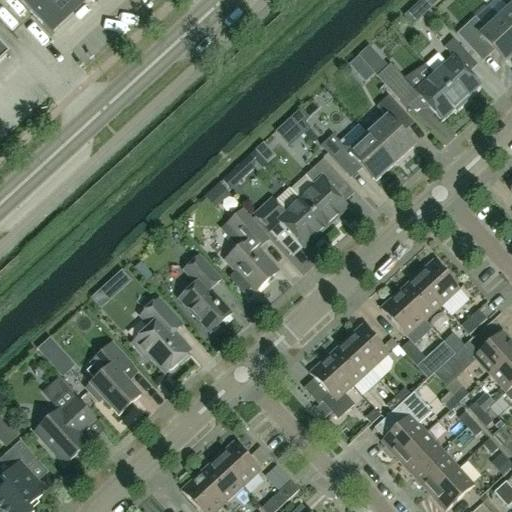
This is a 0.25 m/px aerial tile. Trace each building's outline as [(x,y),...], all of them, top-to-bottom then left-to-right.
[(14,0),(53,41),(54,40),(51,38),(92,0),(14,0)] [(422,0),(418,4),(413,8),(419,14),(421,17),(431,8),(423,0),(422,0)] [(499,19),(511,34),(511,0),(498,0),(508,11),(499,19)] [(511,58),(511,34),(499,19),(486,31),(475,19),(456,36),(477,58),(489,48),(505,65),(511,58)] [(453,59),(434,76),(462,107),(469,101),(467,99),(480,88),(464,71),(460,66),(469,58),(452,40),(444,49),(453,59)] [(0,66),(10,57),(1,48),(0,46),(0,66)] [(375,69),(380,55),(363,49),(358,62),(375,69)] [(383,72),(376,78),(388,91),(399,104),(406,97),(412,91),(414,90),(404,81),(390,65),(389,66),(383,72)] [(462,107),(434,76),(414,94),(442,123),(454,112),(456,113),(462,107)] [(367,137),(394,166),(413,149),(402,136),(413,125),(388,97),(376,108),(386,119),(367,137)] [(297,128),(304,135),(310,129),(305,124),(308,121),(300,112),(290,120),(297,128)] [(278,132),(288,143),(300,131),(290,120),(278,132)] [(394,166),(367,137),(348,154),(332,137),(320,150),(351,181),(362,170),(375,184),(394,166)] [(255,153),(266,165),(274,157),(263,145),(255,153)] [(305,177),(314,187),(299,201),(325,230),(347,209),(335,196),(346,185),(323,161),(305,177)] [(245,177),(237,169),(222,183),(229,191),(245,177)] [(228,195),(219,185),(204,199),(213,208),(228,195)] [(325,230),(299,201),(285,214),(271,199),(253,216),(277,243),(288,234),(303,250),(325,230)] [(246,295),(250,291),(254,294),(278,273),(259,252),(271,240),(242,210),(220,232),(238,251),(225,263),(234,273),(229,278),(229,281),(242,295),(246,295)] [(181,272),(194,287),(179,301),(210,335),(230,316),(209,293),(222,282),(199,256),(181,272)] [(433,262),(415,279),(441,307),(459,291),(433,262)] [(140,266),(135,271),(146,283),(151,278),(140,266)] [(109,282),(118,293),(131,281),(121,270),(109,282)] [(441,307),(415,279),(397,294),(424,323),(441,307)] [(424,323),(397,294),(380,311),(405,340),(424,323)] [(133,345),(148,362),(151,360),(165,375),(189,354),(172,335),(181,327),(158,302),(146,313),(156,324),(133,345)] [(468,337),(486,321),(478,312),(460,328),(468,337)] [(344,343),(370,372),(388,356),(362,327),(344,343)] [(511,355),(511,344),(501,333),(473,359),(489,377),(511,355)] [(448,351),(454,356),(464,348),(457,341),(452,336),(442,345),(448,351)] [(73,367),(47,339),(35,351),(60,379),(73,367)] [(344,343),(327,359),(353,388),(370,372),(344,343)] [(409,343),(400,351),(403,354),(402,354),(416,369),(425,360),(409,343)] [(102,401),(118,419),(140,398),(121,377),(131,367),(112,346),(90,365),(93,368),(87,374),(95,383),(86,391),(99,405),(102,401)] [(400,351),(397,347),(391,352),(397,359),(402,354),(403,354),(400,351)] [(511,355),(489,377),(505,394),(511,387),(511,355)] [(353,388),(327,359),(309,375),(313,380),(303,390),(318,407),(314,411),(323,421),(331,414),(337,421),(353,407),(344,396),(353,388)] [(451,359),(433,376),(446,390),(463,373),(451,359)] [(57,381),(43,393),(52,402),(65,390),(57,381)] [(404,389),(394,398),(401,405),(410,397),(404,389)] [(468,396),(462,389),(452,398),(459,405),(468,396)] [(386,419),(396,429),(380,443),(397,461),(426,435),(418,426),(431,414),(413,394),(410,397),(401,405),(391,414),(386,419)] [(452,398),(450,395),(440,403),(449,413),(459,405),(452,398)] [(483,414),(494,404),(485,395),(468,411),(476,420),(483,414)] [(401,405),(394,398),(385,407),(391,414),(401,405)] [(74,399),(58,413),(35,434),(65,467),(89,445),(80,434),(94,422),(76,402),(74,399)] [(371,426),(381,417),(374,410),(364,420),(371,426)] [(0,430),(11,442),(19,435),(0,414),(0,430)] [(467,429),(473,423),(465,414),(458,420),(467,429)] [(492,423),(483,414),(476,420),(485,429),(492,423)] [(481,433),(473,423),(467,429),(475,439),(481,433)] [(492,438),(501,447),(508,441),(499,432),(492,438)] [(426,435),(397,461),(413,479),(441,452),(426,435)] [(498,450),(489,440),(482,447),(491,457),(498,450)] [(0,461),(0,479),(2,481),(7,487),(0,493),(0,511),(30,511),(28,509),(46,493),(24,469),(34,460),(19,444),(3,459),(0,461)] [(216,460),(242,489),(260,473),(233,444),(216,460)] [(441,452),(413,479),(428,496),(457,470),(441,452)] [(491,465),(502,478),(511,468),(511,467),(501,455),(491,465)] [(284,483),(297,472),(284,456),(271,467),(284,483)] [(242,489),(216,460),(198,476),(225,505),(242,489)] [(446,511),(474,488),(457,470),(428,496),(442,511),(446,511)] [(217,511),(225,505),(198,476),(180,493),(197,511),(217,511)] [(277,511),(299,492),(291,483),(261,510),(262,511),(277,511)] [(511,490),(505,483),(494,494),(507,509),(511,505),(511,490)]
